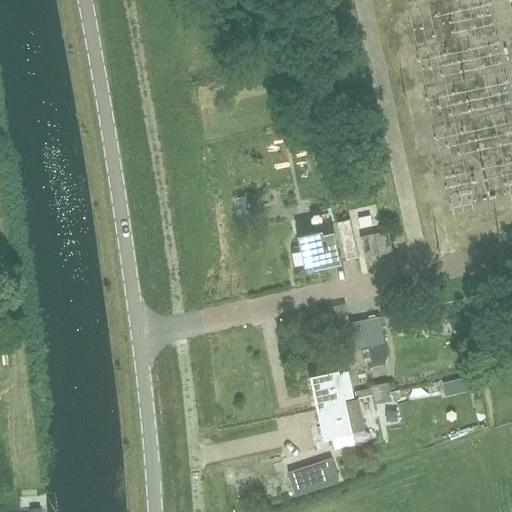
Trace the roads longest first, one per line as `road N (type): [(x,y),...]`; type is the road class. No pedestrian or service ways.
road 1 (track): [(128,0),(182,326),(199,511)]
road 2 (unclassified): [(154,511),(124,249),(83,0)]
